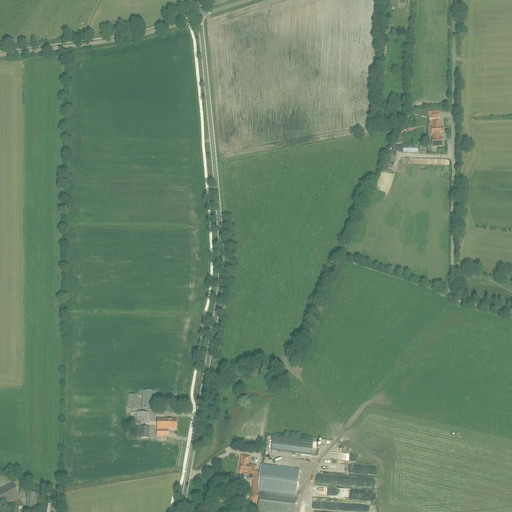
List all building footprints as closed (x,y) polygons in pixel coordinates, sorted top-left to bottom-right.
[(441,132),(443,132),(444,131),(443,129),(443,128),(440,128),(440,126),(439,126),(439,120),(431,121),(432,127),(431,127),(431,135),(432,135),(433,138),(432,138),(432,147),(442,146),(441,142),(442,141),(442,139),(441,138),(440,138),(440,135),(441,135),(441,132)] [(387,162),(394,163),(396,152),(390,151),(387,162)] [(155,409),(155,391),(142,391),(142,409),(155,409)] [(326,414),(276,408),(273,430),(323,436),(326,414)] [(149,425),(149,413),(135,413),(135,425),(149,425)] [(168,430),(176,430),(176,419),(168,419),(157,419),(157,437),(168,437),(168,430)] [(149,439),(150,428),(140,427),(139,438),(149,439)] [(313,442),(278,437),(273,437),(271,451),(311,456),(313,442)] [(242,456),(240,464),(239,473),(243,473),(249,474),(254,475),(250,501),(259,502),(257,511),(293,511),(299,470),(261,466),(260,472),(255,471),(256,467),(248,465),(250,457),(242,456)] [(0,503),(1,506),(19,497),(13,484),(0,490),(0,503)] [(314,488),(314,497),(335,498),(335,488),(314,488)] [(27,493),(26,511),(37,511),(38,493),(27,493)]
